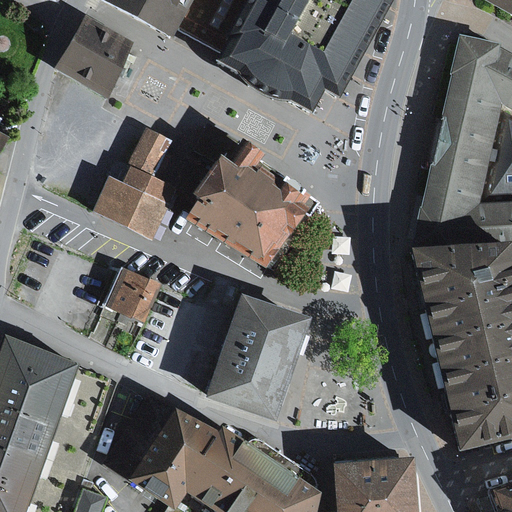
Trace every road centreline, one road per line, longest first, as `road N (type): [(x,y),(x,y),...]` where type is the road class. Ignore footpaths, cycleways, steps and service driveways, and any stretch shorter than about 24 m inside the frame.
road 1 (residential): [(415,432),(321,446),(262,429),(0,312)]
road 2 (tertiary): [(415,432),(386,343),(372,237),(382,121),(413,5)]
road 3 (residential): [(65,24),(36,97),(0,244)]
